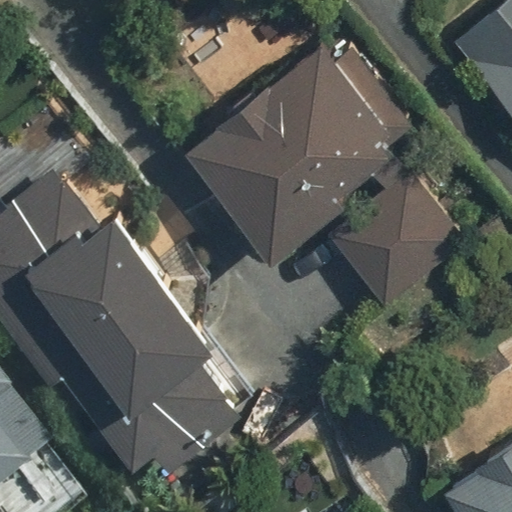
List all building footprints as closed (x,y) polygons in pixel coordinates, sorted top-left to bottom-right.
[(511,0),(495,0),(460,31),(511,89),(511,0)] [(315,197),(389,288),(470,223),(391,126),(415,106),(355,32),(343,41),(325,19),(189,129),(266,224),(267,226),(268,225),(273,230),(315,197)] [(0,300),(54,370),(67,360),(135,446),(160,427),(174,445),(246,388),(193,322),(209,309),(114,189),(95,205),(57,157),(0,201),(0,300)] [(0,442),(41,410),(0,360),(0,442)] [(511,511),(511,430),(449,473),(475,511),(511,511)]
